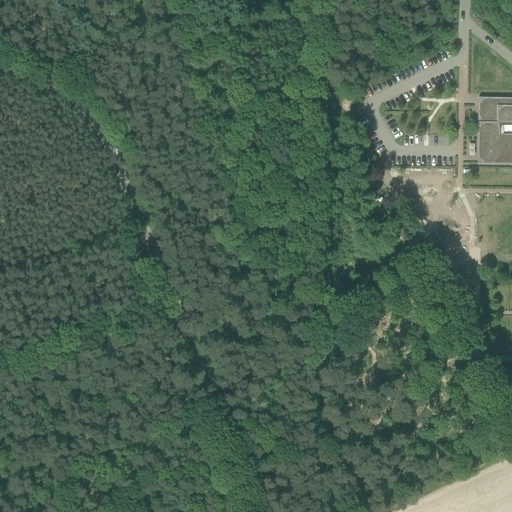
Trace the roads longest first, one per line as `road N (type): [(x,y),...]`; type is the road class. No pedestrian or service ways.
road 1 (unclassified): [(262,511),(101,124),(79,93),(0,58)]
road 2 (track): [(327,0),(318,81),(324,191),(314,360),(319,416),(368,511)]
